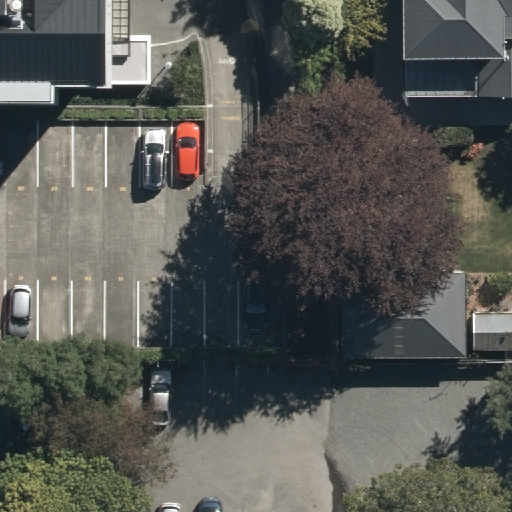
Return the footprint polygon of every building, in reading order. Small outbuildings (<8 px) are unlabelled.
[(0,0),(0,66),(107,66),(106,0),(0,0)] [(511,0),(404,0),(404,51),(506,51),(506,22),(511,22),(511,0)] [(511,89),(511,22),(506,22),(506,51),(404,51),(404,89),(511,89)] [(0,367),(114,366),(329,364),(326,109),(229,110),(0,112),(0,367)] [(511,309),(473,309),(473,347),(511,347),(511,309)]
